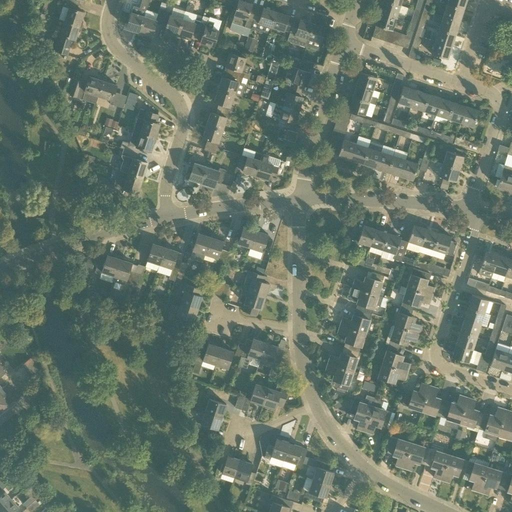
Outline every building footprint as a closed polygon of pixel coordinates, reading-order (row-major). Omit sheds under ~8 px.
[(77,10),(79,4),(67,0),(65,7),(69,8),(65,21),(80,26),(84,13),(77,10)] [(142,0),(137,14),(131,12),(126,29),(138,33),(144,16),(144,17),(146,10),(149,0),(142,0)] [(231,23),(229,29),(238,32),(243,31),(249,33),(251,28),(250,28),(257,8),(251,6),(252,4),(239,0),(232,23),(231,23)] [(396,18),(400,5),(384,0),(380,12),(396,18)] [(464,9),(466,0),(448,0),(447,4),(464,9)] [(460,22),(464,9),(447,4),(443,16),(460,22)] [(172,12),(171,12),(173,7),(168,5),(166,11),(165,10),(161,24),(166,26),(165,31),(177,35),(183,19),(171,15),(172,12)] [(269,34),(271,27),(276,12),(264,8),(263,10),(257,8),(250,28),(251,28),(269,34)] [(161,24),(165,10),(159,9),(158,14),(146,10),(144,17),(144,16),(138,33),(151,37),(156,23),(161,24)] [(420,20),(425,22),(429,12),(423,10),(420,20)] [(290,32),(293,20),(288,18),(289,16),(276,12),(271,27),(284,31),(284,30),(290,32)] [(392,31),(396,18),(380,12),(375,25),(392,31)] [(218,31),(212,29),(214,23),(208,21),(209,18),(203,16),(201,22),(197,36),(202,38),(200,43),(213,47),(218,31)] [(456,34),(460,22),(443,16),(439,29),(456,34)] [(80,26),(65,21),(59,19),(55,32),(60,34),(54,51),(67,55),(72,39),(75,40),(80,26)] [(197,36),(201,22),(195,20),(194,23),(183,19),(177,35),(190,39),(191,34),(197,36)] [(308,39),(313,24),(300,20),(300,22),(293,20),(290,32),(287,41),(305,47),(308,39)] [(313,24),(308,39),(320,43),(325,28),(313,24)] [(378,39),(382,27),(376,26),(372,37),(378,39)] [(384,41),(388,29),(382,27),(378,39),(384,41)] [(390,43),(393,31),(388,29),(384,41),(390,43)] [(452,46),(456,34),(439,29),(435,41),(452,46)] [(396,45),(399,33),(393,31),(390,43),(396,45)] [(401,46),(405,35),(399,33),(396,45),(401,46)] [(405,35),(401,46),(408,49),(412,37),(405,35)] [(422,37),(421,36),(415,35),(411,47),(418,50),(422,37)] [(248,37),(243,51),(252,54),(257,40),(248,37)] [(448,59),(452,46),(435,41),(431,54),(448,59)] [(251,67),(244,65),(246,59),(230,54),(225,66),(226,67),(224,72),(243,78),(249,80),(251,73),(249,73),(251,67)] [(314,63),(302,59),(300,65),(312,69),(314,63)] [(295,68),(289,66),(285,79),(286,79),(284,85),(290,87),(302,91),(304,85),(307,86),(311,73),(295,68)] [(241,83),(243,78),(224,72),(222,77),(218,90),(234,95),(234,94),(242,97),(246,85),(241,83)] [(356,85),(373,90),(377,78),(360,72),(356,85)] [(95,104),(103,81),(90,76),(87,83),(75,79),(70,95),(95,104)] [(258,76),(256,82),(264,84),(266,78),(258,76)] [(103,81),(95,104),(96,104),(98,96),(111,100),(110,104),(116,106),(120,94),(114,92),(117,85),(103,81)] [(390,96),(396,98),(401,85),(394,83),(390,96)] [(369,103),(373,90),(356,85),(352,97),(369,103)] [(411,107),(416,90),(403,86),(398,103),(411,107)] [(300,97),(302,91),(290,87),(288,93),(281,90),(277,103),(299,110),(303,98),(300,97)] [(138,94),(131,89),(127,99),(135,102),(138,94)] [(230,106),(234,95),(218,90),(214,102),(219,104),(217,109),(231,113),(233,107),(230,106)] [(423,111),(428,94),(416,90),(411,107),(423,111)] [(435,115),(441,98),(428,94),(423,111),(435,115)] [(365,115),(369,103),(352,97),(348,110),(365,115)] [(448,119),(453,102),(441,98),(435,115),(448,119)] [(460,123),(466,106),(453,102),(448,119),(460,123)] [(299,110),(277,103),(276,103),(270,121),(290,128),(292,122),(295,123),(299,110)] [(466,106),(460,123),(473,127),(478,110),(466,106)] [(229,119),(231,113),(217,109),(216,114),(211,112),(206,125),(223,130),(227,119),(229,119)] [(349,120),(351,114),(340,110),(338,116),(349,120)] [(133,130),(155,138),(160,124),(156,123),(159,115),(145,111),(145,113),(139,111),(133,130)] [(347,126),(349,120),(338,116),(336,122),(347,126)] [(106,118),(104,125),(116,129),(118,122),(106,118)] [(404,128),(406,123),(393,119),(391,124),(404,128)] [(345,132),(347,126),(336,122),(334,128),(345,132)] [(219,142),(223,130),(206,125),(202,138),(207,139),(206,144),(220,149),(222,143),(219,142)] [(343,138),(345,132),(334,128),(332,134),(343,138)] [(151,151),(155,138),(133,130),(129,143),(122,141),(120,147),(124,149),(123,149),(138,154),(140,148),(151,151)] [(298,133),(287,130),(284,139),(295,142),(298,133)] [(342,144),(343,138),(332,134),(330,140),(342,144)] [(424,143),(426,138),(413,134),(412,139),(424,143)] [(102,135),(100,141),(107,143),(109,138),(102,135)] [(455,139),(453,144),(466,148),(468,141),(456,137),(455,139)] [(340,150),(342,144),(330,140),(328,146),(340,150)] [(350,160),(356,144),(343,140),(338,156),(350,160)] [(218,154),(220,149),(206,144),(204,150),(218,154)] [(363,164),(368,148),(356,144),(350,160),(363,164)] [(423,157),(428,159),(432,146),(427,145),(423,157)] [(375,168),(380,151),(368,148),(363,164),(375,168)] [(136,159),(138,154),(123,149),(121,156),(123,161),(120,171),(128,173),(128,174),(142,178),(147,163),(136,159)] [(294,163),(296,154),(296,151),(289,149),(288,153),(287,153),(285,161),(289,162),(294,163)] [(387,172),(393,156),(380,151),(375,168),(387,172)] [(443,163),(459,169),(463,156),(447,151),(443,163)] [(255,176),(262,155),(255,153),(253,158),(247,156),(247,157),(241,155),(237,167),(243,169),(242,172),(255,176)] [(267,162),(269,157),(269,156),(262,154),(262,155),(255,176),(268,180),(268,177),(274,179),(276,173),(282,175),(286,163),(280,161),(278,167),(272,165),(273,164),(267,162)] [(400,176),(405,159),(393,156),(387,172),(400,176)] [(428,159),(423,157),(419,170),(426,172),(430,160),(428,159)] [(405,159),(400,176),(413,180),(418,164),(405,159)] [(202,183),(207,167),(194,163),(189,179),(202,183)] [(455,182),(459,169),(443,163),(439,176),(455,182)] [(510,192),(511,185),(511,168),(504,166),(497,187),(510,192)] [(207,167),(202,183),(214,187),(216,182),(221,184),(225,170),(219,168),(218,171),(207,167)] [(138,193),(142,178),(128,174),(128,173),(120,171),(118,180),(116,186),(123,188),(123,189),(138,193)] [(98,187),(109,191),(112,182),(100,179),(98,187)] [(370,246),(375,229),(363,225),(358,242),(370,246)] [(420,245),(426,229),(413,225),(408,241),(420,245)] [(250,248),(255,230),(243,227),(238,244),(250,248)] [(382,250),(388,233),(375,229),(370,246),(382,250)] [(433,249),(438,233),(426,229),(420,245),(433,249)] [(255,230),(250,248),(263,252),(263,251),(269,253),(273,241),(267,239),(268,235),(255,230)] [(204,259),(205,255),(205,254),(211,237),(198,233),(190,258),(203,262),(204,259)] [(388,233),(382,250),(395,254),(401,237),(388,233)] [(457,243),(450,241),(451,237),(438,233),(433,249),(446,253),(452,256),(457,243)] [(205,254),(205,255),(218,258),(217,261),(223,263),(227,251),(221,249),(223,241),(211,237),(205,254)] [(145,267),(158,271),(160,265),(165,248),(153,243),(147,261),(145,267)] [(160,265),(172,269),(169,279),(175,281),(177,274),(181,262),(183,254),(178,252),(165,248),(160,265)] [(227,251),(223,263),(229,265),(233,253),(227,251)] [(491,278),(498,255),(486,251),(480,268),(481,268),(479,274),(491,278)] [(114,276),(119,259),(107,255),(104,263),(99,261),(95,273),(101,275),(102,272),(114,276)] [(503,282),(511,259),(498,255),(491,278),(503,282)] [(401,262),(414,266),(416,261),(403,257),(401,262)] [(131,285),(135,273),(138,266),(132,264),(132,263),(119,259),(114,276),(112,281),(125,285),(125,283),(131,285)] [(511,277),(511,259),(503,282),(504,282),(506,276),(511,277)] [(181,262),(177,274),(183,275),(187,263),(181,262)] [(439,274),(441,267),(429,263),(426,270),(439,274)] [(263,275),(265,269),(257,267),(255,272),(263,275)] [(410,288),(432,296),(434,288),(426,285),(427,280),(423,278),(425,272),(413,268),(409,280),(412,281),(410,288)] [(242,289),(265,297),(269,284),(265,283),(267,277),(248,271),(242,289)] [(353,287),(375,294),(377,287),(380,288),(384,276),(372,272),(370,278),(365,277),(364,282),(355,279),(353,287)] [(136,290),(137,287),(141,275),(135,273),(131,285),(130,290),(131,290),(131,288),(136,290)] [(489,285),(476,281),(468,279),(466,285),(487,291),(489,285)] [(220,295),(224,283),(217,281),(214,293),(220,295)] [(224,283),(220,295),(226,297),(230,285),(224,283)] [(181,303),(198,309),(202,296),(200,296),(202,290),(185,284),(183,291),(185,291),(181,303)] [(489,285),(487,291),(495,294),(496,289),(489,286),(489,285)] [(383,297),(375,294),(353,287),(350,295),(349,295),(347,296),(347,298),(348,300),(349,301),(351,301),(353,302),(356,302),(357,302),(357,303),(361,305),(359,310),(371,314),(374,305),(380,307),(383,297)] [(429,304),(432,296),(410,288),(407,296),(404,295),(401,307),(413,311),(414,305),(419,306),(421,301),(429,304)] [(265,297),(242,289),(241,294),(247,296),(244,304),(245,304),(242,311),(257,316),(259,308),(261,309),(265,297)] [(484,313),(488,300),(472,295),(468,308),(484,313)] [(194,321),(198,309),(181,303),(179,308),(171,306),(169,313),(170,314),(168,319),(184,325),(186,319),(194,321)] [(411,316),(413,311),(401,307),(397,318),(400,319),(397,327),(419,334),(422,326),(413,323),(415,318),(411,316)] [(480,325),(484,313),(468,308),(464,320),(480,325)] [(368,326),(371,314),(359,310),(357,316),(353,315),(351,320),(343,317),(340,325),(362,332),(365,325),(368,326)] [(511,328),(509,327),(511,316),(506,314),(503,326),(501,331),(511,334),(511,328)] [(476,338),(480,325),(464,320),(460,332),(476,338)] [(360,340),(362,332),(340,325),(338,333),(346,336),(345,341),(349,343),(347,348),(359,352),(363,341),(360,340)] [(417,342),(419,334),(397,327),(395,334),(392,333),(388,345),(400,349),(402,343),(407,344),(408,339),(417,342)] [(472,350),(476,338),(460,332),(456,345),(472,350)] [(261,360),(266,343),(253,338),(252,341),(247,339),(245,345),(241,357),(238,366),(247,369),(249,362),(252,361),(253,357),(261,360)] [(453,352),(455,345),(446,342),(444,349),(453,352)] [(215,365),(221,347),(208,343),(206,351),(200,349),(192,372),(198,374),(203,361),(215,365)] [(245,345),(239,343),(235,355),(241,357),(245,345)] [(278,369),(283,351),(277,349),(278,347),(266,343),(261,360),(260,363),(278,369)] [(399,355),(400,349),(388,345),(385,356),(388,357),(385,365),(407,372),(410,364),(401,361),(403,356),(399,355)] [(468,363),(472,350),(456,345),(452,357),(468,363)] [(221,347),(215,365),(228,369),(233,351),(221,347)] [(355,364),(359,352),(347,348),(345,354),(341,353),(339,358),(331,355),(328,363),(350,371),(353,363),(355,364)] [(503,369),(508,353),(495,349),(490,365),(503,369)] [(511,372),(511,354),(508,353),(503,369),(511,372)] [(490,356),(485,354),(483,354),(479,366),(486,368),(490,356)] [(348,378),(350,371),(328,363),(325,371),(334,374),(332,379),(337,381),(335,387),(347,391),(351,379),(348,378)] [(405,380),(407,372),(385,365),(383,372),(380,372),(376,383),(388,387),(390,381),(394,382),(396,377),(405,380)] [(0,409),(18,397),(7,385),(2,389),(0,386),(0,379),(6,375),(1,368),(0,366),(0,409)] [(44,377),(38,369),(30,374),(36,382),(44,377)] [(371,383),(364,381),(362,388),(368,390),(371,383)] [(269,388),(263,405),(275,409),(276,405),(283,407),(288,391),(284,389),(285,386),(278,383),(275,390),(269,388)] [(422,408),(429,386),(421,383),(418,392),(413,390),(412,395),(406,393),(402,405),(414,408),(415,406),(422,408)] [(263,405),(269,388),(256,384),(251,399),(245,397),(241,409),(247,411),(250,401),(263,405)] [(440,417),(444,405),(438,403),(440,399),(435,397),(437,389),(429,386),(422,408),(430,410),(429,413),(440,417)] [(364,431),(375,399),(375,398),(366,395),(365,399),(355,396),(350,412),(355,414),(354,418),(359,420),(356,429),(364,431)] [(245,397),(239,396),(235,407),(241,409),(245,397)] [(458,429),(461,420),(468,398),(459,396),(457,404),(451,402),(450,407),(444,405),(440,417),(446,419),(444,425),(458,429)] [(479,429),(482,417),(477,415),(478,411),(473,409),(476,401),(468,398),(461,420),(468,422),(467,425),(479,429)] [(205,411),(222,417),(226,405),(209,399),(205,411)] [(392,413),(380,409),(383,401),(375,399),(364,431),(372,434),(375,425),(380,427),(382,423),(388,425),(392,413)] [(498,432),(506,410),(498,408),(495,416),(490,414),(488,419),(482,417),(479,429),(490,433),(491,430),(498,432)] [(511,439),(511,421),(511,417),(511,412),(506,410),(498,432),(506,435),(505,437),(511,439)] [(218,430),(222,417),(205,411),(201,424),(198,423),(196,429),(208,433),(210,427),(218,430)] [(464,440),(467,432),(458,429),(455,437),(464,440)] [(395,465),(403,468),(410,446),(403,443),(404,440),(388,435),(384,448),(394,451),(393,455),(398,457),(395,465)] [(283,460),(289,443),(277,439),(274,447),(268,445),(264,457),(271,459),(271,456),(283,460)] [(302,447),(289,443),(283,460),(296,464),(295,467),(301,469),(307,449),(301,447),(302,447)] [(426,461),(430,449),(419,445),(418,448),(410,446),(403,468),(411,470),(414,462),(419,464),(421,459),(426,461)] [(441,480),(448,458),(441,455),(442,453),(430,449),(426,461),(432,463),(431,467),(436,469),(433,477),(441,480)] [(234,477),(240,460),(228,456),(225,464),(219,462),(215,474),(221,476),(222,473),(234,477)] [(465,473),(468,461),(457,457),(456,460),(448,458),(441,480),(450,483),(452,474),(457,476),(459,471),(465,473)] [(240,460),(234,477),(247,481),(246,484),(252,486),(256,474),(250,472),(252,464),(240,460)] [(332,472),(334,466),(316,460),(314,466),(317,467),(313,479),(330,485),(334,472),(332,472)] [(479,492),(486,470),(479,468),(480,465),(468,461),(465,473),(471,475),(469,479),(474,481),(472,489),(479,492)] [(502,485),(506,473),(495,469),(494,472),(486,470),(479,492),(488,495),(490,486),(496,488),(497,483),(502,485)] [(511,502),(511,474),(506,473),(502,485),(509,487),(507,491),(511,492),(511,494),(510,502),(511,502)] [(326,497),(330,485),(313,479),(309,492),(306,491),(304,497),(322,503),(324,497),(326,497)] [(286,496),(298,501),(300,494),(289,490),(286,496)] [(5,491),(0,495),(0,509),(12,499),(5,491)] [(269,511),(288,511),(290,507),(282,505),(284,499),(272,495),(270,501),(272,502),(269,511)] [(12,499),(0,509),(0,511),(13,511),(19,507),(12,499)] [(29,511),(30,511),(39,505),(35,500),(26,507),(29,511)]
